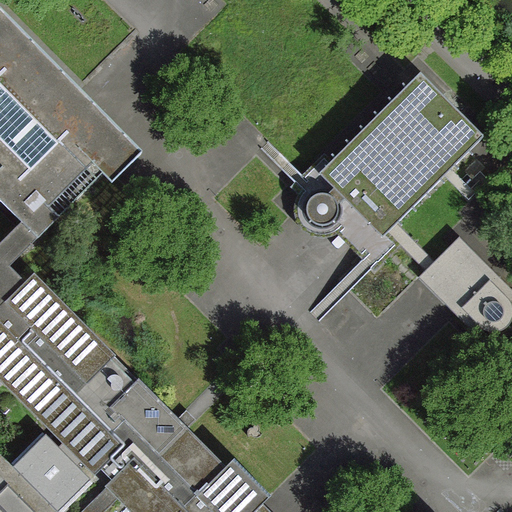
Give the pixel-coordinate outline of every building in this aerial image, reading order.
[(0,204),(21,226),(37,242),(61,218),(50,206),(94,162),(112,181),(129,165),(141,153),(123,135),(81,92),(0,9),(0,204)] [(482,134),(419,71),(318,171),(312,166),(298,182),(291,191),(298,198),(295,206),(293,214),(295,224),(301,234),(310,239),(319,241),(329,240),(337,235),(368,265),(374,271),(396,249),(382,234),(392,224),(402,214),(482,134)] [(402,214),(392,224),(431,266),(441,256),(402,214)] [(9,269),(37,242),(21,226),(0,245),(0,386),(43,430),(88,477),(122,511),(265,511),(255,502),(263,493),(223,452),(215,461),(181,426),(33,275),(23,284),(9,269)] [(431,266),(419,278),(477,336),(484,328),(493,332),(504,329),(511,322),(511,318),(511,306),(511,302),(511,300),(511,289),(459,237),(441,256),(431,266)] [(10,464),(56,511),(88,477),(43,430),(10,464)] [(10,464),(0,453),(0,511),(56,511),(10,464)]
